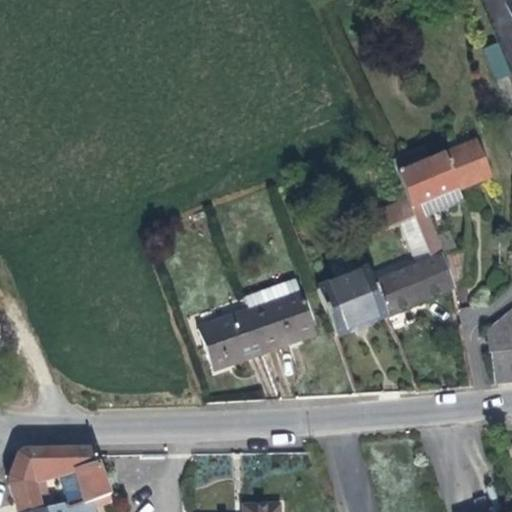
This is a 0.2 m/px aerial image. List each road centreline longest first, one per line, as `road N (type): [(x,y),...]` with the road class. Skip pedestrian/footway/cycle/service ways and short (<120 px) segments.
road 1 (residential): [(486,406),(334,422),(1,429)]
road 2 (residential): [(486,406),(476,316),(511,284)]
